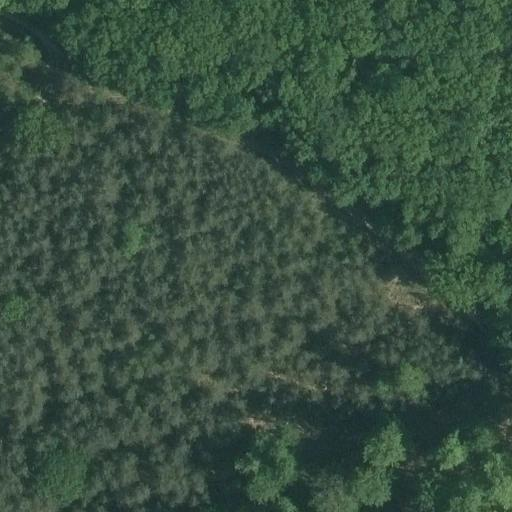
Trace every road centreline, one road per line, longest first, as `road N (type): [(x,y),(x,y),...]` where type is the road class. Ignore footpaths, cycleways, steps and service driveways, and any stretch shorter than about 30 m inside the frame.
road 1 (track): [(511,353),(318,188),(170,110),(69,90),(0,136)]
road 2 (track): [(460,307),(511,0)]
